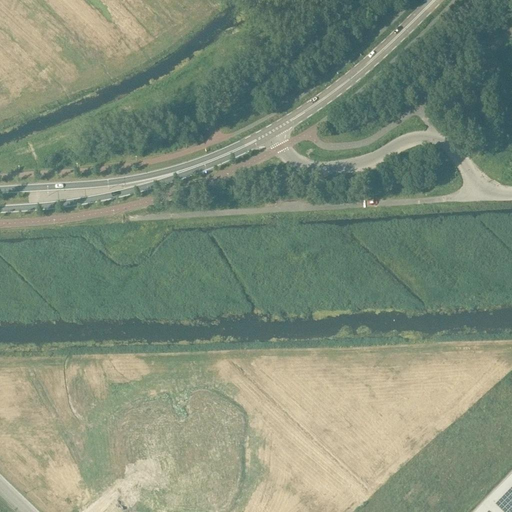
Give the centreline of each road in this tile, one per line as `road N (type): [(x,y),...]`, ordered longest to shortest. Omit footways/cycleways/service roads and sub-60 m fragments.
road 1 (unclassified): [(477,197),(123,218)]
road 2 (unclassified): [(477,197),(459,152),(435,136),(402,140),(366,162),(315,169),(290,160),(268,133)]
road 3 (unknown): [(0,155),(67,132),(236,48)]
road 4 (tertiary): [(268,133),(355,73),(433,0)]
road 5 (tertiary): [(0,208),(113,195),(175,173)]
road 6 (tertiary): [(175,173),(0,190)]
